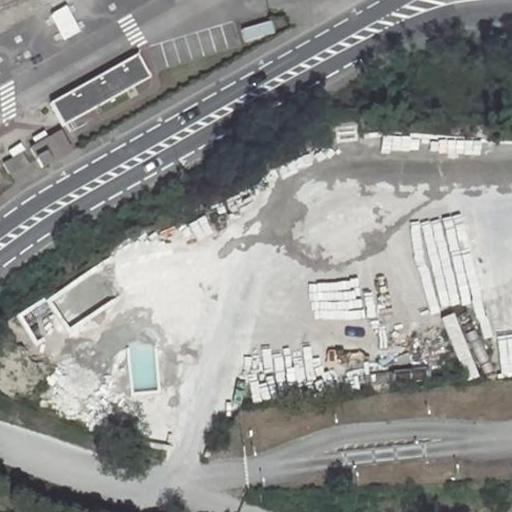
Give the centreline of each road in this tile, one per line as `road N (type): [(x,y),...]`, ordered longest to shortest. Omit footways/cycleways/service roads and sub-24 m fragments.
road 1 (secondary): [(139,158),(420,19),(511,8)]
road 2 (secondary): [(396,0),(215,103),(139,158)]
road 3 (secondary): [(0,244),(139,158)]
